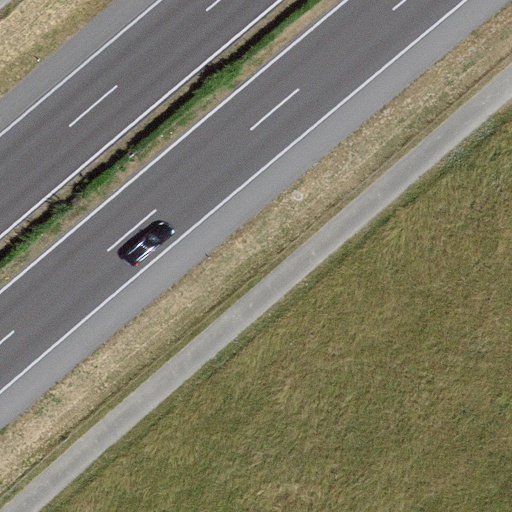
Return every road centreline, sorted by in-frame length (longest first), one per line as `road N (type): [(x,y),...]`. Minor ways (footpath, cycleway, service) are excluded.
road 1 (motorway): [(0,345),(407,0)]
road 2 (motorway): [(220,0),(0,185)]
